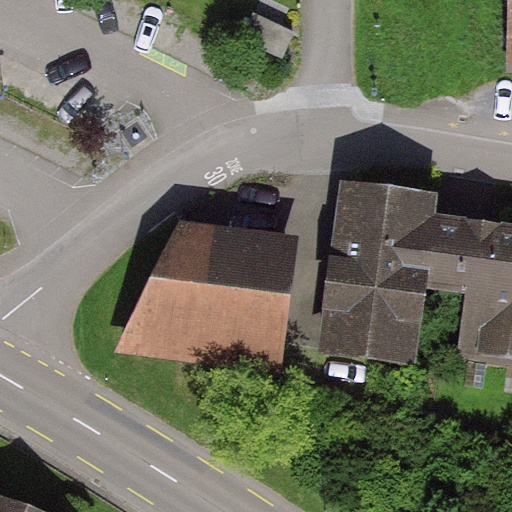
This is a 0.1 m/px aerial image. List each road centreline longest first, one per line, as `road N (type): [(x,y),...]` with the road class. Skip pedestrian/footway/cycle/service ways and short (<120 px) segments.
road 1 (residential): [(511,165),(327,136),(227,153),(95,244),(0,324)]
road 2 (primary): [(220,511),(0,376)]
